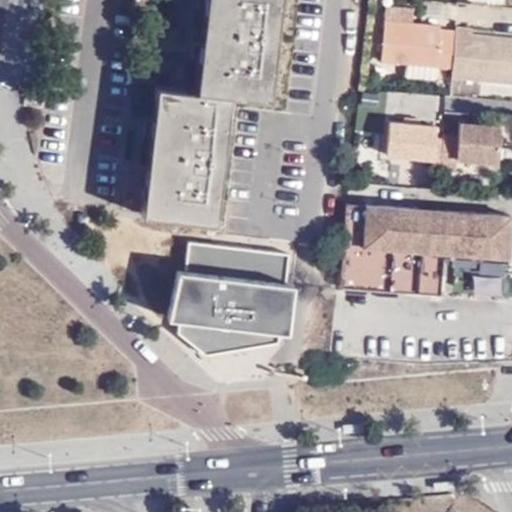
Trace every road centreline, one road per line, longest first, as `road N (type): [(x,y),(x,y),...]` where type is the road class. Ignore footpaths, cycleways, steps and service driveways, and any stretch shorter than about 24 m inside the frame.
road 1 (primary): [(495,448),(0,490)]
road 2 (residential): [(101,0),(84,165)]
